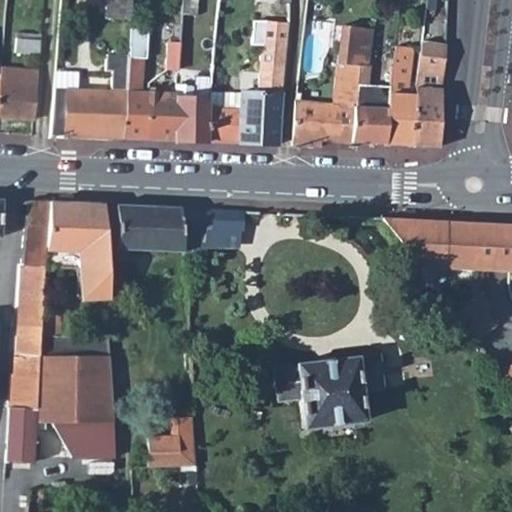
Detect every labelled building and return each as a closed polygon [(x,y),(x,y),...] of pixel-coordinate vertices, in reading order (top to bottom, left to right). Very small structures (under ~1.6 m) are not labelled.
[(103,0),(103,18),(127,20),(128,0),(103,0)] [(179,0),(176,43),(186,43),(188,15),(194,16),(194,0),(179,0)] [(206,97),(201,141),(274,145),(285,26),(287,0),(253,0),(248,44),(258,45),(258,52),(253,91),(237,91),(236,108),(224,107),(225,93),(206,92),(206,97)] [(203,0),(202,8),(214,9),(215,0),(203,0)] [(197,63),(209,64),(214,15),(202,15),(197,63)] [(421,17),(414,68),(439,71),(441,44),(428,43),(430,18),(421,17)] [(291,99),(288,145),(318,147),(318,139),(347,140),(353,84),(355,64),(365,65),(367,50),(370,26),(339,22),(334,47),(343,48),(341,62),(333,61),(329,102),(291,99)] [(37,41),(21,40),(21,32),(15,31),(13,52),(36,54),(37,41)] [(21,32),(21,40),(37,41),(38,33),(21,32)] [(388,86),(380,143),(406,145),(411,95),(397,94),(398,77),(403,77),(407,45),(400,45),(400,39),(393,38),(388,86)] [(162,71),(174,71),(174,69),(176,43),(165,42),(162,71)] [(258,45),(248,44),(246,44),(245,51),(258,52),(258,45)] [(334,47),(333,61),(341,62),(343,48),(334,47)] [(50,87),(46,136),(119,139),(125,57),(125,55),(103,54),(102,70),(109,71),(108,92),(78,89),(50,87)] [(125,57),(119,139),(169,141),(172,93),(138,92),(140,58),(125,57)] [(0,117),(30,119),(35,69),(0,67),(0,117)] [(414,68),(413,85),(437,88),(438,86),(439,71),(414,68)] [(172,93),(169,141),(201,141),(206,97),(190,96),(190,87),(183,87),(184,72),(180,72),(180,69),(174,69),(174,71),(172,93)] [(52,72),(50,87),(78,89),(78,74),(52,72)] [(353,84),(347,140),(380,143),(388,86),(353,84)] [(411,95),(406,145),(432,147),(437,88),(413,85),(411,95)] [(23,200),(21,223),(43,224),(42,247),(76,248),(78,298),(105,298),(102,249),(100,205),(100,203),(23,200)] [(102,249),(112,248),(177,251),(174,206),(112,203),(112,206),(100,205),(102,249)] [(197,207),(196,226),(237,229),(238,209),(197,207)] [(511,224),(376,218),(401,248),(425,280),(439,269),(505,273),(505,260),(511,259),(511,224)] [(43,224),(21,223),(18,264),(16,264),(9,372),(5,372),(0,459),(27,461),(29,421),(35,333),(37,316),(42,247),(43,224)] [(401,248),(387,260),(396,271),(398,269),(413,288),(425,280),(401,248)] [(480,298),(454,317),(464,330),(474,343),(496,326),(486,313),(489,311),(480,298)] [(37,316),(35,333),(51,334),(50,317),(37,316)] [(35,333),(29,421),(47,422),(70,453),(113,456),(106,334),(51,334),(35,333)] [(290,364),(269,366),(272,400),(295,398),(299,428),(361,421),(357,391),(379,388),(375,354),(354,356),(351,356),(292,363),(290,364)] [(511,364),(499,374),(511,390),(511,364)] [(189,436),(173,436),(173,467),(191,467),(189,436)]
